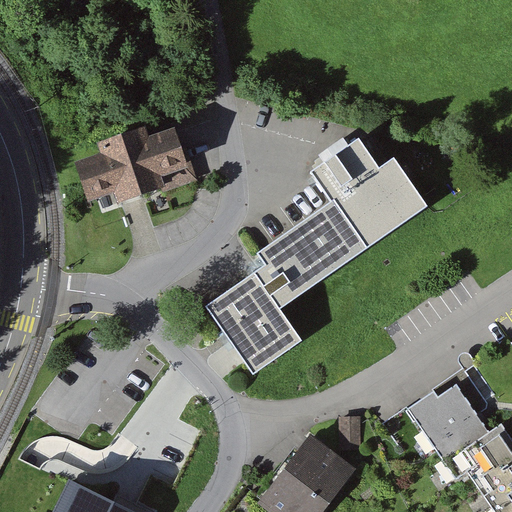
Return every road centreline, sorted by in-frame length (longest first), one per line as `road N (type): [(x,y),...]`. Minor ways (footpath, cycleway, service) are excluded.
road 1 (residential): [(210,0),(237,178),(234,208),(221,231),(187,259),(113,299)]
road 2 (residential): [(232,431),(337,403),(511,288)]
road 3 (residential): [(113,299),(183,354),(222,398),(232,431)]
road 4 (tertiary): [(0,132),(20,196),(21,286)]
